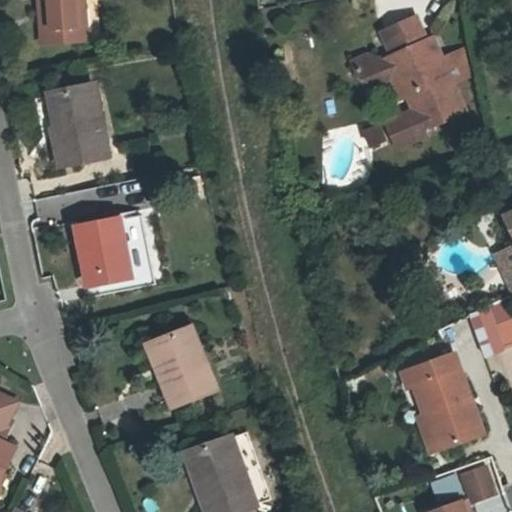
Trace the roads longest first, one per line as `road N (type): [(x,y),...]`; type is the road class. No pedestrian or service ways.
road 1 (residential): [(35,319),(107,511)]
road 2 (residential): [(0,155),(35,319)]
